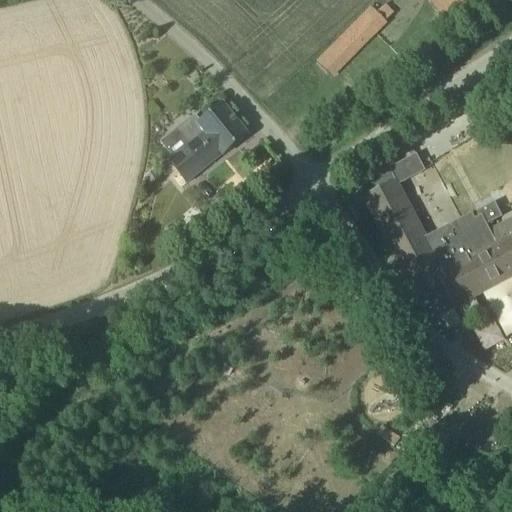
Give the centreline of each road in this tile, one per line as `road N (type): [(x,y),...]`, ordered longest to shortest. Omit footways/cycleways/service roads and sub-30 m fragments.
road 1 (unclassified): [(0,336),(71,317),(185,267),(316,182)]
road 2 (unclassified): [(511,387),(411,309),(316,182)]
road 3 (unclassified): [(316,182),(258,114),(136,0)]
road 4 (unclassified): [(316,182),(511,45)]
